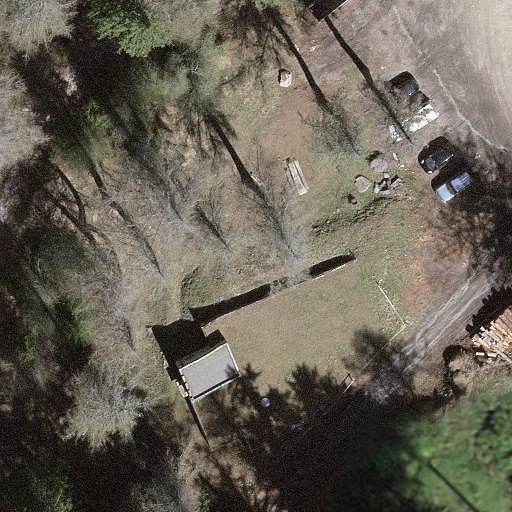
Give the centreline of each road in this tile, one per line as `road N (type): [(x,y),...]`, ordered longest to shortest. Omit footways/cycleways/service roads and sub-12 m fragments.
road 1 (track): [(511,259),(460,336),(346,432),(291,511)]
road 2 (track): [(0,158),(60,84),(270,0)]
road 3 (track): [(411,13),(511,126)]
